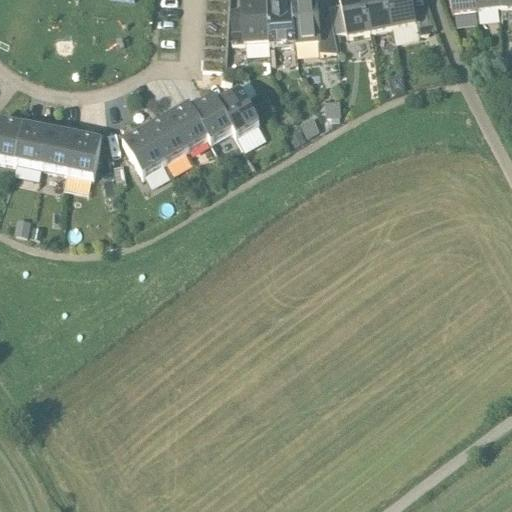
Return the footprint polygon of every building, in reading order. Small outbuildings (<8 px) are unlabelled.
[(230,0),(206,0),(202,75),(227,77),(230,14),(230,0)] [(347,43),(370,38),(362,0),(352,0),(339,3),(340,10),(346,37),(347,43)] [(385,0),(362,0),(370,38),(393,34),(385,0)] [(409,0),(385,0),(393,34),(416,29),(411,6),(409,0)] [(448,0),(452,19),(477,16),(474,0),(448,0)] [(474,0),(477,16),(500,13),(499,0),(474,0)] [(511,0),(499,0),(500,13),(511,13),(511,0)] [(423,2),(411,6),(416,29),(418,41),(430,38),(423,2)] [(315,6),(291,8),(296,49),(319,47),(317,23),(315,6)] [(291,8),(267,10),(269,47),(269,52),(296,49),(291,8)] [(244,49),(269,47),(267,10),(242,12),(242,13),(244,49)] [(328,12),(330,22),(334,40),(346,37),(340,10),(328,12)] [(244,49),(242,13),(230,14),(232,50),(244,49)] [(511,13),(500,13),(501,24),(511,24),(511,13)] [(330,22),(317,23),(319,47),(320,58),(338,57),(334,40),(330,22)] [(416,29),(393,34),(396,49),(419,45),(418,41),(416,29)] [(269,47),(244,49),(245,63),(270,61),(269,52),(269,47)] [(511,59),(503,60),(503,76),(511,76),(511,59)] [(402,80),(388,83),(391,100),(405,97),(402,80)] [(257,101),(250,87),(241,91),(248,105),(257,101)] [(237,144),(259,131),(237,91),(229,96),(231,100),(217,108),(211,97),(210,98),(237,144)] [(187,106),(186,106),(211,150),(233,138),(236,144),(237,144),(210,98),(203,102),(205,106),(192,114),(187,106)] [(341,105),(325,106),(326,122),(342,121),(341,105)] [(165,118),(164,119),(187,158),(208,146),(210,150),(211,150),(186,106),(179,111),(181,115),(168,123),(165,118)] [(165,171),(187,158),(164,119),(157,123),(160,127),(146,135),(143,131),(165,171)] [(16,128),(0,125),(0,166),(16,169),(25,125),(17,123),(16,128)] [(318,138),(313,124),(300,131),(307,145),(318,138)] [(26,125),(25,125),(16,169),(42,175),(51,130),(42,129),(41,133),(25,130),(26,125)] [(52,130),(51,130),(42,175),(68,180),(76,135),(68,134),(67,138),(51,135),(52,130)] [(143,184),(165,171),(143,131),(135,136),(138,140),(123,149),(143,184)] [(77,135),(76,135),(68,180),(94,185),(103,140),(94,138),(93,143),(76,140),(77,135)] [(305,147),(299,137),(288,143),(294,153),(305,147)] [(94,185),(68,180),(65,192),(91,197),(94,185)] [(32,226),(16,224),(13,241),(28,244),(32,226)]
